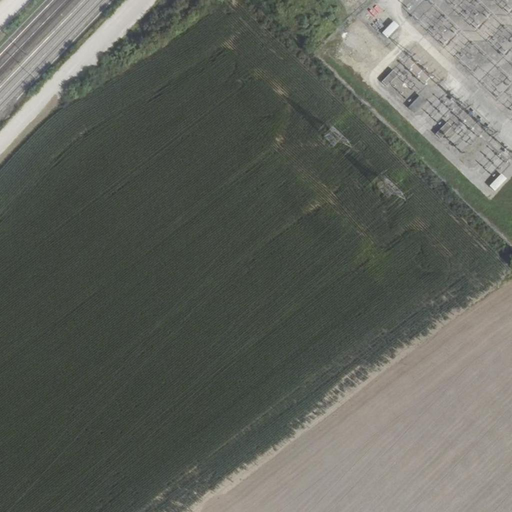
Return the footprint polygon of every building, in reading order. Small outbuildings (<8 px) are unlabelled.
[(398,26),(393,21),(381,33),(387,38),(398,26)] [(398,75),(392,70),(381,82),(386,87),(398,75)] [(426,103),(419,96),(408,107),(415,114),(426,103)] [(452,127),(446,122),(434,134),(439,140),(452,127)] [(334,144),(339,134),(330,130),(325,140),(334,144)] [(507,179),(501,173),(489,186),(495,192),(507,179)]
